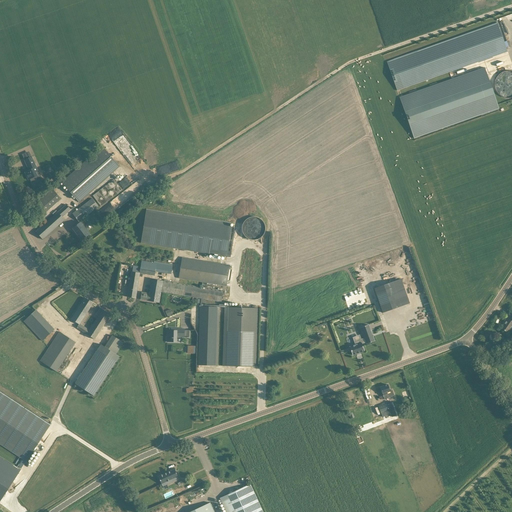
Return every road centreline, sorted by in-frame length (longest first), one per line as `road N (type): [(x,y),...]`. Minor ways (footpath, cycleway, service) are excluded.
road 1 (track): [(166,177),(344,64),(511,5)]
road 2 (unclassified): [(169,445),(132,324),(39,253),(0,159)]
road 3 (unclassified): [(169,445),(466,340)]
road 4 (unclassified): [(53,511),(169,445)]
